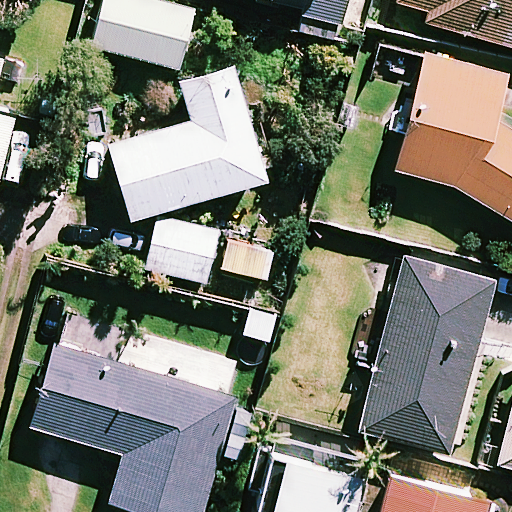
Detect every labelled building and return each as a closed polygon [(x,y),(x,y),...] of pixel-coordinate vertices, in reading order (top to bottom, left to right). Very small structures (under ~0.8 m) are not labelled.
[(194,13),(146,0),(102,0),(89,49),(177,74),(194,13)] [(248,0),(302,13),(300,22),(339,32),(346,0),(248,0)] [(511,0),(399,0),(394,18),(511,50),(511,0)] [(0,68),(3,56),(0,55),(0,173),(14,117),(0,112),(0,68)] [(426,56),(396,175),(451,188),(511,225),(511,131),(498,123),(510,76),(426,56)] [(264,186),(232,72),(177,88),(189,128),(107,150),(128,224),(264,186)] [(216,235),(157,222),(146,273),(205,285),(216,235)] [(270,252),(225,247),(222,275),(267,281),(270,252)] [(491,287),(402,265),(360,435),(448,458),(491,287)] [(284,310),(247,300),(236,346),(273,355),(284,310)] [(203,511),(243,371),(123,338),(116,365),(57,348),(33,432),(123,457),(108,509),(118,511),(203,511)] [(511,414),(498,469),(511,472),(511,414)] [(353,511),(364,473),(257,444),(243,494),(259,499),(255,511),(353,511)] [(484,511),(485,508),(384,483),(377,511),(484,511)]
